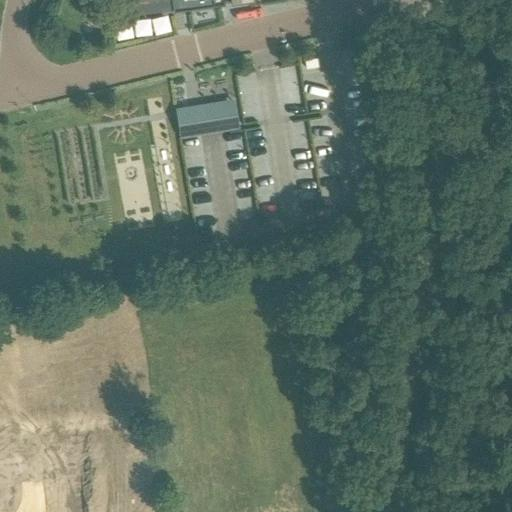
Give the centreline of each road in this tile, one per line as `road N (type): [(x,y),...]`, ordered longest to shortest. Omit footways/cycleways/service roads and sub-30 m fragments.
road 1 (unclassified): [(396,511),(425,394),(445,246),(455,0)]
road 2 (unclassified): [(27,90),(395,0)]
